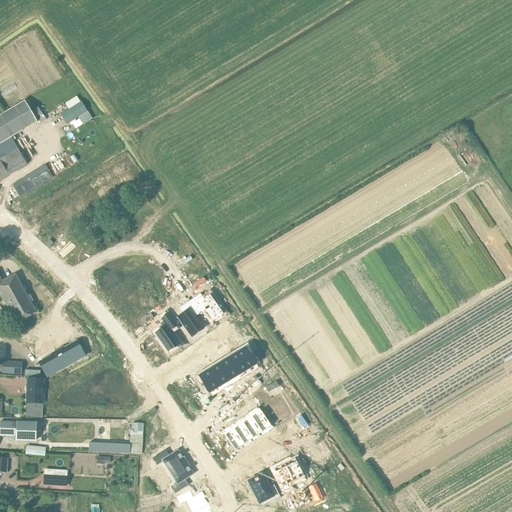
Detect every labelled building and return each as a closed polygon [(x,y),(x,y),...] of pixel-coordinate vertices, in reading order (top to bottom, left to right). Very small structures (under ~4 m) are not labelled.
[(69,109),(60,115),(67,125),(87,112),(81,102),(80,102),(77,97),(65,104),(69,109)] [(24,100),(0,114),(0,144),(12,137),(37,122),(24,100)] [(11,182),(18,196),(52,178),(45,164),(11,182)] [(135,182),(66,222),(80,246),(149,207),(135,182)] [(37,215),(49,222),(50,220),(56,223),(62,213),(47,204),(45,208),(42,207),(37,215)] [(181,246),(143,268),(157,290),(195,268),(181,246)] [(64,295),(49,262),(41,265),(35,252),(21,259),(43,305),(64,295)] [(146,297),(132,272),(117,281),(131,306),(146,297)] [(0,295),(15,324),(36,312),(31,303),(25,293),(15,274),(2,282),(0,278),(0,295)] [(205,301),(195,308),(202,317),(208,313),(215,321),(217,320),(217,321),(224,317),(223,316),(225,314),(214,300),(208,304),(205,301)] [(188,309),(177,316),(191,336),(202,328),(193,316),(198,313),(189,301),(184,304),(188,309)] [(166,325),(155,332),(170,352),(180,344),(171,331),(176,326),(166,314),(160,318),(166,325)] [(73,336),(67,340),(77,356),(84,352),(73,336)] [(67,340),(61,345),(71,361),(77,356),(67,340)] [(60,344),(54,348),(64,365),(71,361),(61,345),(60,344)] [(54,348),(48,351),(49,352),(48,352),(58,369),(64,365),(54,348)] [(246,348),(236,354),(249,374),(258,368),(246,348)] [(48,352),(42,356),(52,373),(58,369),(48,352)] [(236,354),(227,359),(239,380),(249,374),(236,354)] [(42,356),(36,360),(46,376),(52,373),(42,356)] [(227,359),(218,365),(230,385),(239,380),(227,359)] [(2,362),(2,374),(21,375),(22,363),(2,362)] [(218,365),(208,370),(221,391),(230,385),(218,365)] [(258,390),(274,381),(266,367),(260,371),(265,381),(256,386),(258,390)] [(208,370),(199,376),(211,397),(221,391),(208,370)] [(24,392),(24,378),(0,377),(0,384),(1,385),(1,392),(24,392)] [(27,378),(26,403),(43,403),(44,379),(27,378)] [(258,407),(250,412),(264,432),(272,426),(258,407)] [(250,412),(241,418),(255,438),(264,432),(250,412)] [(241,418),(232,424),(246,444),(255,438),(241,418)] [(16,441),(36,442),(36,422),(16,421),(0,420),(0,436),(16,437),(16,441)] [(132,423),(131,431),(143,432),(143,424),(132,423)] [(232,424),(221,431),(235,451),(246,444),(232,424)] [(130,445),(129,453),(142,453),(142,435),(130,435),(130,445)] [(89,443),(89,451),(129,453),(130,445),(89,443)] [(25,454),(44,455),(45,447),(26,446),(25,454)] [(320,446),(306,453),(312,465),(307,467),(313,479),(318,476),(317,474),(330,467),(320,446)] [(165,450),(152,458),(156,464),(162,460),(169,472),(185,463),(177,450),(169,456),(165,450)] [(185,463),(169,472),(177,484),(171,488),(175,494),(188,485),(184,480),(193,474),(185,463)] [(298,463),(286,468),(296,486),(302,483),(304,486),(308,484),(298,463)] [(286,468),(276,473),(287,495),(292,492),(290,488),(296,486),(286,468)] [(66,486),(66,476),(44,475),(44,485),(66,486)] [(262,475),(250,482),(260,505),(273,497),(275,501),(280,499),(275,486),(269,489),(262,475)] [(316,485),(309,488),(316,502),(323,499),(316,485)] [(190,490),(176,497),(179,503),(186,500),(191,511),(192,511),(208,505),(202,492),(193,497),(190,490)] [(290,497),(282,501),(287,511),(295,511),(297,511),(290,497)]
